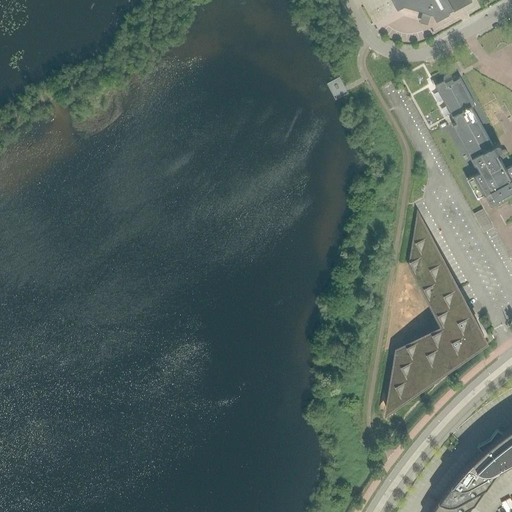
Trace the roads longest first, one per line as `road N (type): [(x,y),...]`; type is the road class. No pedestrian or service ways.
road 1 (secondary): [(511,352),(453,400),(369,511)]
road 2 (residential): [(511,9),(427,54),(399,57),(369,41),(343,0)]
road 3 (secondary): [(386,511),(425,454),(511,371)]
